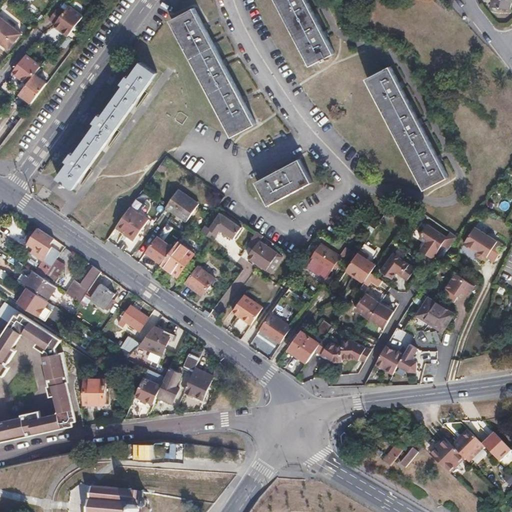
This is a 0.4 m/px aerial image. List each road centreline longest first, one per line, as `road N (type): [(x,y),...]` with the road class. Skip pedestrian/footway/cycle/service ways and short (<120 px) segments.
road 1 (secondary): [(8,193),(268,373),(294,414)]
road 2 (residential): [(294,414),(86,439),(0,459)]
road 3 (residential): [(46,511),(48,492),(84,460),(263,469)]
road 4 (residential): [(8,193),(149,0)]
road 5 (secondary): [(294,414),(511,380)]
road 6 (unknown): [(268,373),(346,263)]
